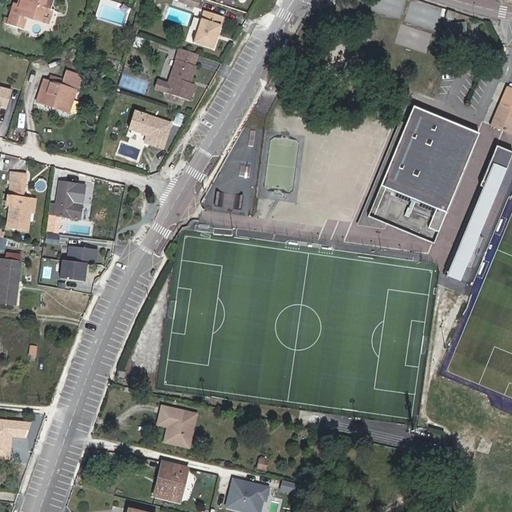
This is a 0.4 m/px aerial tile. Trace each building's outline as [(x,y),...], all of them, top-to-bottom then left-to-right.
[(51,5),(52,0),(19,0),(18,5),(14,4),(7,24),(23,29),(27,18),(45,24),(46,24),(47,23),(48,23),(50,17),(51,12),(53,12),(54,11),(54,9),(54,8),(54,7),(52,5),(51,5)] [(196,8),(198,0),(176,0),(176,2),(196,8)] [(212,48),(222,16),(201,9),(191,42),(212,48)] [(453,20),(456,13),(448,10),(445,18),(453,20)] [(136,37),(133,46),(142,49),(145,40),(136,37)] [(192,63),(195,55),(178,49),(175,58),(167,83),(158,80),(156,88),(165,91),(190,100),(195,83),(189,81),(195,64),(192,63)] [(37,103),(66,112),(73,90),(71,89),(75,75),(67,73),(62,86),(43,81),(37,103)] [(466,107),(469,85),(448,82),(444,103),(466,107)] [(511,127),(511,88),(508,86),(492,125),(510,132),(511,127)] [(441,246),(483,135),(416,110),(409,128),(404,125),(380,188),(384,189),(368,230),(392,233),(394,229),(441,246)] [(128,129),(146,135),(144,142),(162,148),(170,123),(134,111),(128,129)] [(176,113),(174,123),(182,124),(183,115),(176,113)] [(471,279),(511,167),(511,149),(501,146),(486,186),(489,188),(457,274),(471,279)] [(27,208),(29,197),(23,197),(26,173),(19,172),(15,195),(8,195),(7,206),(10,206),(7,227),(27,230),(28,220),(30,208),(27,208)] [(58,181),(54,216),(80,219),(82,203),(74,202),(76,183),(58,181)] [(242,211),(243,195),(221,192),(220,209),(242,211)] [(46,235),(46,244),(59,245),(59,235),(46,235)] [(0,237),(0,240),(0,250),(5,251),(6,245),(18,247),(19,242),(5,238),(0,237)] [(35,239),(34,245),(43,248),(44,240),(35,239)] [(59,279),(82,282),(85,264),(95,266),(97,251),(69,246),(67,262),(62,261),(59,279)] [(0,303),(15,305),(21,262),(1,259),(0,263),(0,303)] [(29,345),(28,355),(36,356),(37,346),(29,345)] [(123,381),(125,373),(118,371),(116,379),(123,381)] [(172,428),(169,443),(188,448),(196,415),(162,407),(158,424),(168,427),(172,428)] [(32,422),(0,419),(0,458),(9,459),(11,437),(26,438),(32,422)] [(266,470),(267,457),(257,456),(256,469),(266,470)] [(163,471),(159,489),(155,488),(153,496),(179,502),(187,468),(161,462),(159,470),(163,471)] [(226,506),(250,511),(252,505),(261,507),(263,499),(265,500),(268,488),(233,479),(226,506)] [(285,481),(282,491),(299,495),(302,485),(285,481)]
